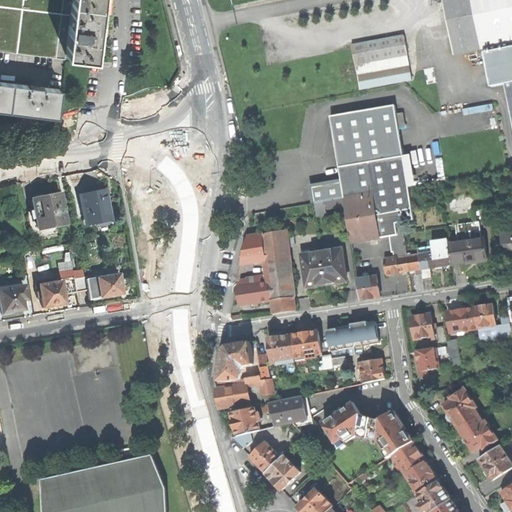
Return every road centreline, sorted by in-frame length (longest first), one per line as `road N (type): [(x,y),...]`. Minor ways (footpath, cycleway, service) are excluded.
road 1 (residential): [(393,305),(404,392),(478,511)]
road 2 (tertiary): [(165,311),(214,511)]
road 3 (residential): [(194,323),(245,329),(393,305)]
road 4 (tertiary): [(194,323),(214,130)]
road 5 (tertiary): [(241,511),(194,323)]
road 6 (tertiary): [(204,124),(165,311)]
road 7 (residential): [(175,122),(0,159)]
road 8 (residential): [(165,311),(0,334)]
road 9 (residential): [(393,305),(511,286)]
